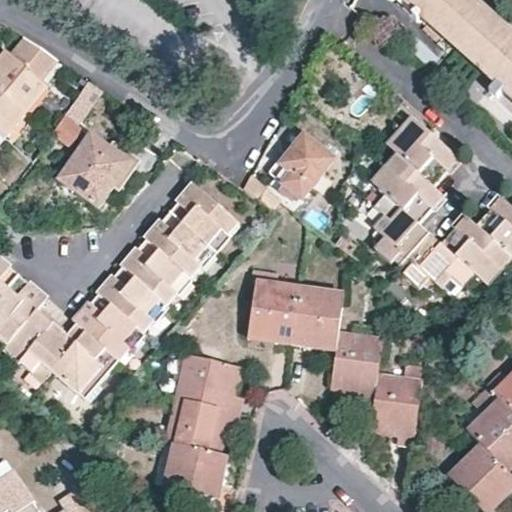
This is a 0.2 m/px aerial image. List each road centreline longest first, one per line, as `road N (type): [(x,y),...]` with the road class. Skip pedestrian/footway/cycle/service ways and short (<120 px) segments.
road 1 (residential): [(199,138),(0,13)]
road 2 (residential): [(331,0),(254,127),(219,150),(199,138)]
road 3 (residential): [(199,138),(121,237),(65,271)]
road 4 (residential): [(343,468),(308,490),(277,493),(263,474),(264,434),(282,423),(298,428)]
